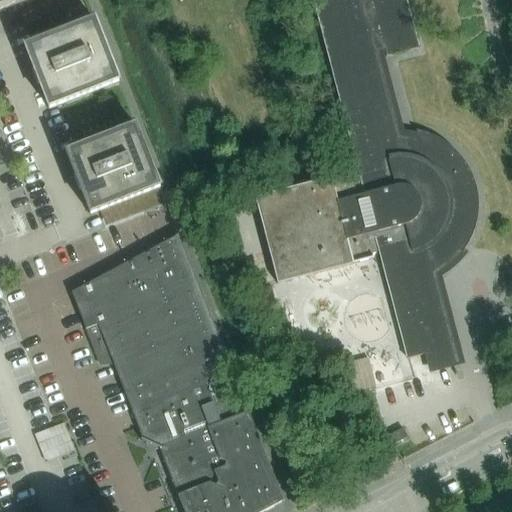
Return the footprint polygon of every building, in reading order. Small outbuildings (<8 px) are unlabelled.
[(0,0),(0,9),(17,0),(0,0)] [(314,0),(361,172),(254,200),(277,285),(381,257),(408,360),(433,352),(437,366),(451,363),(455,376),(456,375),(430,277),(439,273),(447,267),(455,260),(461,253),(467,245),(471,236),(474,226),(476,216),(477,206),(477,201),(476,191),(473,182),(470,173),(467,168),(462,160),(456,152),(452,149),(444,142),(436,137),(427,133),(417,130),(412,129),(402,128),(392,128),(374,60),(417,49),(404,0),(314,0)] [(55,108),(118,83),(93,19),(71,28),(32,43),(23,47),(36,80),(48,111),(55,108)] [(158,189),(160,189),(135,125),(71,150),(64,152),(89,216),(98,213),(113,207),(158,189)] [(158,189),(113,207),(119,222),(164,204),(158,189)] [(182,511),(264,511),(281,503),(282,503),(283,503),(283,502),(282,502),(270,471),(251,424),(178,236),(70,294),(97,363),(110,358),(137,428),(139,435),(153,440),(164,436),(168,444),(158,448),(182,511)] [(346,372),(354,401),(375,395),(368,366),(346,372)] [(57,428),(36,437),(47,464),(76,452),(64,425),(57,428)] [(402,429),(390,436),(395,444),(407,437),(402,429)]
